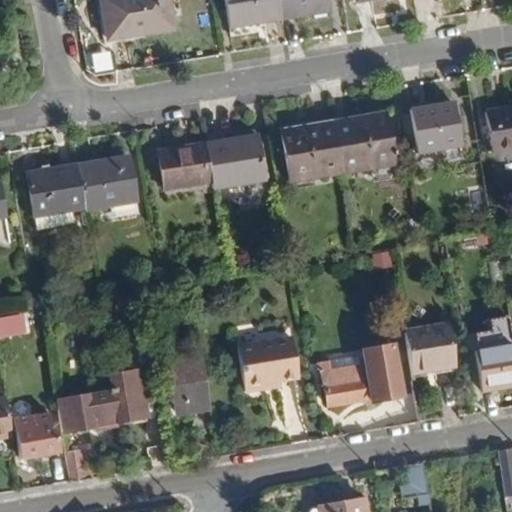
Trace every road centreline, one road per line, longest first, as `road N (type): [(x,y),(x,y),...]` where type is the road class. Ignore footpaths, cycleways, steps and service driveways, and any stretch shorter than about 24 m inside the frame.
road 1 (residential): [(65,110),(511,44)]
road 2 (residential): [(511,420),(231,474)]
road 3 (residential): [(231,474),(30,511)]
